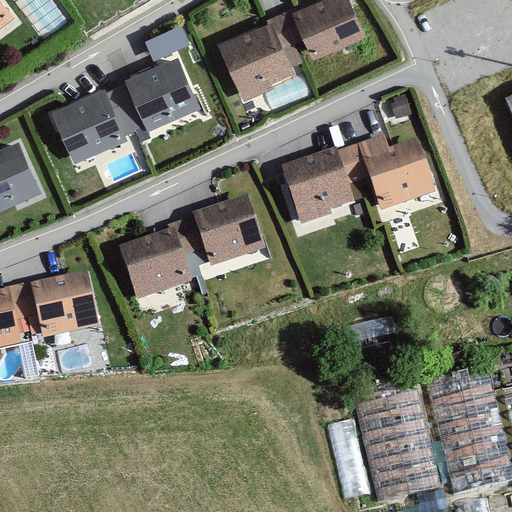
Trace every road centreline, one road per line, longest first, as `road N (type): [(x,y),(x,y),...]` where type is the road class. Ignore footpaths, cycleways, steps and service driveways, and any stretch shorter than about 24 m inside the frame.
road 1 (residential): [(427,66),(0,261)]
road 2 (residential): [(0,110),(189,0)]
road 3 (residential): [(511,226),(486,216),(427,66)]
